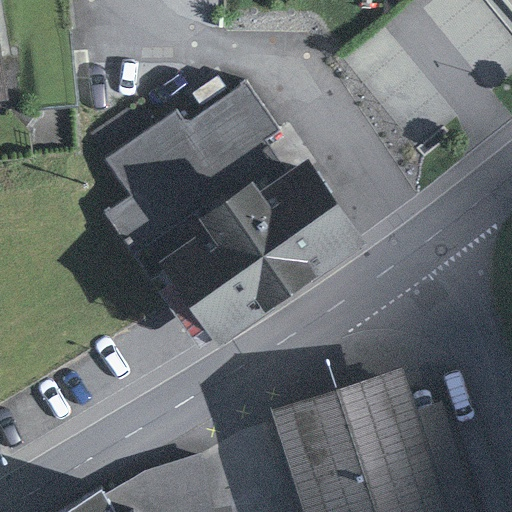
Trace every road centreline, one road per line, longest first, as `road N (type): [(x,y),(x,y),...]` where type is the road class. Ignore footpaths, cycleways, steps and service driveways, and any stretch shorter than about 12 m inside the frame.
road 1 (tertiary): [(0,511),(416,247)]
road 2 (residential): [(416,247),(511,413)]
road 3 (tertiary): [(416,247),(511,169)]
